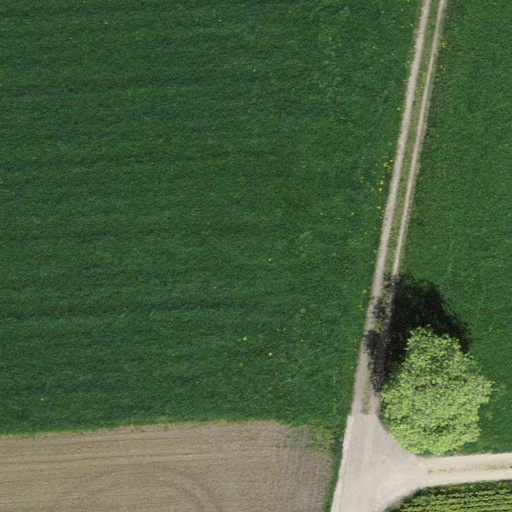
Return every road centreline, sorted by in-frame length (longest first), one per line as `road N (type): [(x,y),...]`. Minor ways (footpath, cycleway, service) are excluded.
road 1 (track): [(342,511),(429,0)]
road 2 (track): [(511,477),(345,490)]
